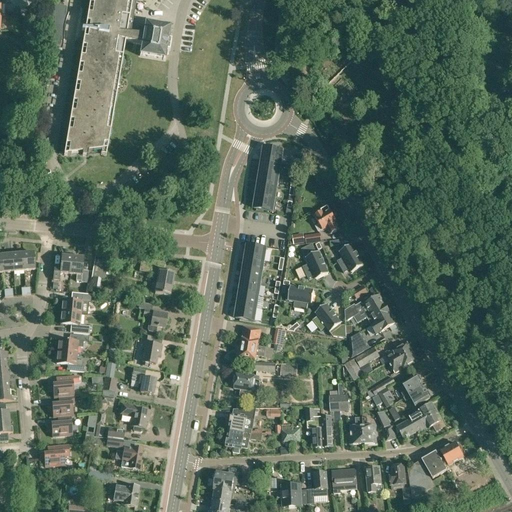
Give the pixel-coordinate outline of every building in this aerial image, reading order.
[(90,0),(64,156),(82,154),(82,156),(88,157),(88,153),(102,151),(101,155),(106,156),(126,41),(142,45),(140,56),(165,60),(167,50),(169,39),(168,39),(170,28),(146,24),(144,35),(131,34),(136,3),(133,0),(90,0)] [(54,44),(60,46),(62,38),(64,38),(64,36),(64,32),(65,27),(66,22),(67,18),(69,14),(69,13),(68,16),(66,15),(67,8),(55,6),(54,44)] [(360,62),(367,69),(380,57),(377,53),(380,51),(371,42),(368,46),(372,50),(360,62)] [(264,149),(262,161),(280,164),(282,152),(278,151),(279,149),(269,147),(268,150),(264,149)] [(262,161),(260,174),(278,177),(281,177),(283,164),(280,164),(262,161)] [(278,177),(260,174),(258,185),(276,188),(278,177)] [(276,188),(258,185),(256,196),(275,199),(276,188)] [(275,199),(256,196),(254,209),(275,213),(277,200),(275,199)] [(327,228),(331,235),(339,230),(335,223),(337,222),(328,207),(321,210),(322,212),(315,217),(319,225),(316,227),(319,232),(323,230),(323,231),(327,228)] [(293,245),(304,244),(302,234),(292,236),(293,245)] [(305,237),(306,246),(322,243),(320,234),(305,237)] [(363,267),(363,266),(362,266),(351,247),(351,246),(350,246),(349,245),(338,252),(342,259),(337,262),(344,274),(350,270),(352,273),(363,267)] [(247,247),(245,259),(264,262),(266,250),(247,247)] [(318,252),(322,262),(323,262),(327,259),(323,250),(318,252)] [(322,262),(318,252),(306,258),(316,279),(328,274),(324,266),(325,266),(323,262),(322,262)] [(22,254),(24,271),(35,270),(33,253),(22,254)] [(11,255),(13,272),(24,271),(22,254),(11,255)] [(1,256),(2,273),(13,272),(11,255),(1,256)] [(70,275),(72,257),(61,256),(60,269),(54,269),(53,280),(59,281),(60,274),(70,275)] [(81,283),(87,284),(88,272),(82,271),(83,259),(72,257),(70,275),(76,276),(76,282),(81,282),(81,283)] [(264,262),(245,259),(244,271),(262,274),(264,262)] [(92,277),(98,279),(101,261),(94,260),(92,277)] [(155,295),(170,297),(174,274),(163,272),(164,264),(141,260),(139,272),(158,275),(155,295)] [(244,271),(242,283),(260,286),(262,274),(244,271)] [(97,295),(100,279),(98,279),(93,278),(90,294),(97,295)] [(240,295),(258,298),(260,286),(242,283),(240,295)] [(300,289),(289,287),(286,300),(310,303),(312,291),(304,289),(300,288),(300,289)] [(353,293),(357,300),(368,294),(364,287),(353,293)] [(374,288),(369,291),(374,298),(378,296),(374,288)] [(61,313),(80,315),(81,308),(88,309),(89,304),(91,304),(91,296),(79,294),(79,302),(63,301),(61,313)] [(240,295),(238,307),(256,310),(258,298),(240,295)] [(346,311),(346,322),(354,318),(360,315),(361,317),(367,314),(368,316),(386,305),(380,296),(363,306),(361,303),(355,307),(355,305),(346,311)] [(144,311),(143,318),(149,319),(147,330),(148,332),(155,333),(156,332),(157,328),(165,329),(167,316),(159,315),(160,314),(152,312),(153,306),(139,304),(138,310),(144,311)] [(317,314),(333,331),(342,323),(336,317),(336,316),(333,313),(325,305),(317,312),(316,313),(317,314)] [(372,326),(391,315),(391,314),(386,305),(368,316),(367,314),(361,317),(360,315),(354,318),(357,324),(367,318),(370,322),(372,326)] [(256,310),(238,307),(236,319),(254,322),(256,310)] [(317,312),(314,309),(306,316),(310,320),(317,314),(316,313),(317,312)] [(73,334),(89,336),(90,327),(79,326),(80,315),(61,313),(60,325),(74,326),(73,334)] [(391,315),(372,326),(377,335),(382,332),(382,333),(396,324),(391,315)] [(241,344),(240,350),(265,355),(266,348),(258,347),(261,332),(244,329),(242,339),(241,340),(241,343),(241,344)] [(109,350),(116,351),(119,335),(112,334),(109,350)] [(352,340),(354,358),(368,350),(359,335),(352,340)] [(59,341),(58,353),(76,355),(77,348),(82,349),(83,343),(88,344),(89,338),(73,336),(72,342),(59,341)] [(142,366),(147,367),(148,365),(156,366),(158,353),(161,353),(162,347),(152,345),(153,339),(143,337),(142,343),(143,344),(142,350),(145,350),(142,366)] [(384,355),(390,365),(412,351),(408,344),(394,352),(392,350),(384,355)] [(344,365),(354,382),(363,376),(359,369),(367,365),(380,357),(374,348),(344,365)] [(256,357),(265,358),(265,355),(240,350),(240,355),(239,356),(238,359),(239,361),(254,364),(255,364),(256,357)] [(390,365),(395,374),(404,369),(418,361),(412,351),(390,365)] [(69,372),(84,373),(84,367),(82,367),(83,362),(76,361),(76,355),(58,353),(56,365),(70,366),(69,372)] [(276,365),(255,364),(255,372),(276,373),(276,365)] [(107,365),(105,379),(112,380),(115,367),(107,365)] [(281,378),(297,378),(298,365),(288,365),(282,365),(281,370),(281,374),(281,378)] [(372,371),(367,365),(359,369),(363,376),(372,371)] [(141,394),(154,396),(156,381),(144,379),(145,373),(134,371),(132,383),(139,384),(139,386),(139,391),(141,391),(141,394)] [(243,397),(249,398),(250,397),(251,393),(252,393),(252,389),(260,390),(261,381),(257,381),(257,377),(237,374),(236,383),(234,383),(233,388),(235,389),(234,390),(243,391),(242,396),(243,397)] [(0,377),(0,389),(9,389),(8,377),(0,377)] [(54,399),(58,399),(73,397),(74,397),(73,384),(79,383),(78,377),(65,378),(66,384),(48,386),(48,392),(53,392),(54,399)] [(403,397),(404,399),(423,388),(421,384),(422,381),(420,378),(416,377),(403,385),(408,394),(403,397)] [(378,394),(379,395),(388,390),(387,389),(395,384),(392,378),(367,393),(370,399),(378,394)] [(103,392),(102,396),(102,397),(115,399),(115,398),(117,399),(115,393),(117,381),(112,380),(105,379),(103,392)] [(339,392),(340,413),(349,412),(348,396),(344,397),(344,388),(342,388),(342,385),(339,385),(339,392)] [(411,399),(416,407),(430,399),(431,396),(429,393),(426,392),(423,388),(404,399),(398,402),(400,406),(411,399)] [(0,389),(0,402),(10,401),(9,389),(0,389)] [(387,409),(393,405),(388,398),(391,396),(388,390),(379,395),(387,409)] [(329,397),(330,413),(340,413),(339,392),(330,392),(330,397),(329,397)] [(114,404),(115,399),(102,397),(102,396),(101,396),(100,404),(107,405),(108,403),(113,404),(114,404)] [(373,399),(376,407),(382,404),(378,396),(373,399)] [(57,418),(70,417),(73,417),(72,404),(74,404),(73,397),(58,399),(59,405),(47,406),(48,412),(52,411),(53,419),(57,418)] [(150,419),(151,412),(135,410),(135,407),(122,404),(120,416),(122,416),(122,418),(131,419),(129,427),(134,428),(133,431),(134,433),(141,434),(142,433),(143,429),(145,430),(147,419),(150,419)] [(405,424),(408,428),(421,420),(422,421),(437,412),(437,411),(436,411),(432,404),(419,412),(419,413),(410,418),(411,420),(405,424)] [(230,425),(229,433),(250,436),(262,435),(262,432),(262,429),(252,430),(252,432),(252,431),(254,420),(249,419),(250,410),(235,410),(234,417),(232,416),(228,418),(228,422),(230,425)] [(306,411),(307,430),(313,430),(314,449),(323,449),(321,419),(320,419),(319,411),(306,411)] [(0,424),(9,423),(8,412),(0,412),(0,424)] [(96,426),(103,427),(106,413),(98,412),(96,426)] [(397,428),(404,440),(418,432),(419,434),(429,429),(433,427),(437,432),(445,428),(441,421),(442,420),(440,416),(439,415),(438,415),(439,414),(437,412),(422,421),(421,420),(408,428),(405,424),(397,428)] [(363,419),(364,445),(376,444),(375,427),(370,427),(370,423),(368,423),(367,414),(362,414),(362,419),(363,419)] [(96,416),(89,417),(87,424),(95,425),(96,416)] [(52,431),(52,438),(72,436),(70,417),(57,418),(58,424),(46,425),(47,431),(52,431)] [(321,419),(323,449),(333,448),(332,429),(331,429),(331,418),(321,418),(321,419)] [(351,428),(352,445),(364,445),(363,419),(362,419),(355,419),(356,428),(351,428)] [(0,435),(10,434),(9,423),(0,424),(0,435)] [(293,443),(292,430),(292,426),(281,427),(282,443),(293,443)] [(382,429),(386,442),(396,439),(393,427),(382,429)] [(292,430),(293,443),(301,442),(300,430),(292,430)] [(124,440),(125,432),(109,431),(108,438),(124,440)] [(250,436),(229,433),(228,439),(224,441),(224,445),(226,448),(233,449),(232,453),(239,454),(239,450),(241,450),(242,448),(247,449),(249,440),(262,442),(263,435),(262,435),(250,436)] [(91,443),(93,436),(85,435),(84,444),(91,443)] [(106,448),(122,450),(123,442),(107,440),(106,448)] [(441,463),(445,470),(464,459),(456,445),(441,453),(442,453),(445,460),(441,463)] [(44,461),(45,468),(65,467),(64,458),(69,457),(68,447),(55,448),(56,454),(39,455),(39,461),(44,461)] [(131,470),(139,471),(139,468),(141,467),(142,462),(140,461),(143,449),(134,447),(134,448),(125,447),(124,453),(117,452),(115,460),(122,461),(121,468),(131,469),(131,470)] [(423,462),(434,481),(447,473),(445,470),(441,463),(445,460),(442,453),(438,456),(437,454),(423,462)] [(408,469),(413,511),(423,511),(447,503),(439,489),(447,485),(442,477),(432,482),(420,462),(408,469)] [(392,488),(406,486),(404,467),(401,468),(400,467),(397,467),(396,468),(393,469),(394,477),(390,478),(391,487),(392,486),(392,488)] [(375,494),(375,496),(384,495),(383,486),(381,486),(380,470),(379,470),(378,468),(374,469),(373,470),(366,471),(368,494),(375,494)] [(87,480),(101,482),(111,483),(112,475),(89,471),(87,480)] [(334,488),(335,495),(342,494),(341,487),(357,486),(356,471),(333,473),(334,488)] [(215,491),(232,494),(233,486),(251,489),(251,487),(253,488),(254,478),(253,478),(253,477),(243,476),(242,481),(237,481),(238,475),(230,473),(229,477),(218,475),(215,491)] [(307,492),(308,506),(316,505),(315,498),(328,497),(328,490),(327,473),(320,474),(320,473),(316,473),(316,474),(314,474),(315,491),(313,491),(314,491),(307,492)] [(124,507),(136,509),(137,500),(138,501),(139,497),(138,497),(139,488),(127,486),(127,489),(116,487),(114,502),(125,503),(124,507)] [(307,506),(308,506),(307,492),(301,492),(301,486),(282,487),(282,491),(277,492),(277,499),(283,499),(283,510),(302,508),(302,506),(307,506)] [(410,488),(403,489),(405,505),(412,504),(410,488)] [(215,496),(214,503),(230,506),(232,494),(215,491),(214,496),(215,496)] [(318,498),(319,511),(333,510),(332,498),(318,498)] [(211,509),(211,511),(228,511),(230,506),(214,503),(213,510),(211,509)]
